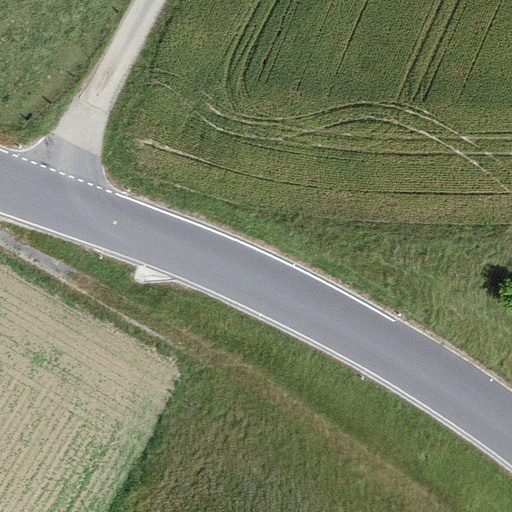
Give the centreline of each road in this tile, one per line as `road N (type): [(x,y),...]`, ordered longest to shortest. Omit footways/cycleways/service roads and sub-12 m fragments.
road 1 (tertiary): [(511,429),(421,368),(248,277),(0,181)]
road 2 (track): [(46,199),(155,0)]
